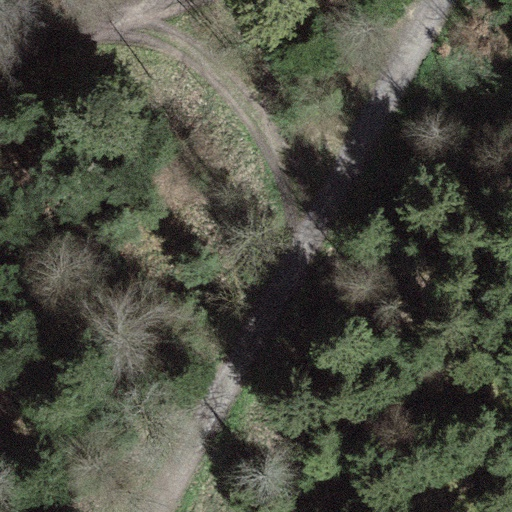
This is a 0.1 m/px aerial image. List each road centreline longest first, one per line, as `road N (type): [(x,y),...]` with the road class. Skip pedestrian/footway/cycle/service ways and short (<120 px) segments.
road 1 (track): [(137,27),(210,55),(254,98),(276,172),(286,286)]
road 2 (track): [(450,0),(286,286)]
road 3 (track): [(286,286),(164,511)]
road 4 (track): [(208,0),(137,27),(51,37),(0,54)]
